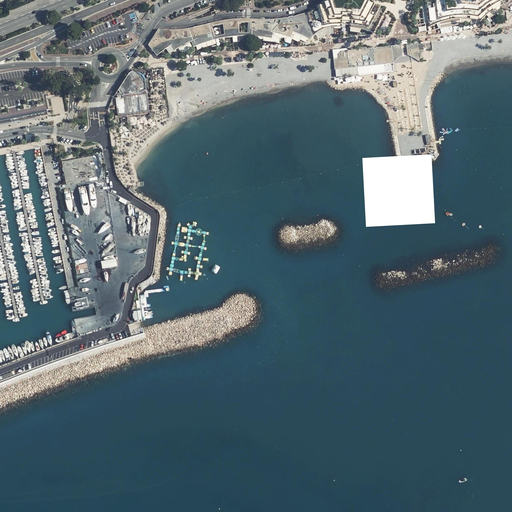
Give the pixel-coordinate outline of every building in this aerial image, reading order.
[(482,14),(499,1),(498,0),(327,0),(327,1),(320,6),(315,9),(308,13),(298,16),(289,19),(272,21),(267,21),(251,21),(252,33),(270,36),(271,30),(289,33),(291,28),(298,30),(308,35),(313,31),(318,27),(322,25),(326,24),(330,23),(341,22),(341,19),(352,20),(352,22),(365,24),(376,27),(384,11),(382,10),(375,7),(368,3),(366,0),(441,0),(439,1),(426,3),(429,22),(433,19),(437,17),(440,16),(449,14),(459,12),(463,12),(473,13),(482,14)] [(226,34),(237,33),(237,32),(236,22),(234,22),(224,23),(226,34)] [(195,44),(212,38),(209,26),(193,30),(182,33),(177,33),(159,33),(151,45),(157,52),(172,42),(175,47),(193,39),(195,44)] [(332,50),(334,69),(357,67),(383,64),(391,63),(395,59),(396,58),(401,55),(400,48),(405,48),(406,50),(409,49),(410,51),(419,50),(418,43),(384,46),(377,46),(332,50)] [(409,49),(406,50),(406,55),(412,57),(414,58),(417,60),(420,60),(419,50),(410,51),(409,49)] [(383,64),(357,67),(357,74),(384,72),(383,64)] [(357,67),(334,69),(335,77),(357,74),(357,67)] [(124,131),(124,128),(122,109),(127,109),(130,102),(135,95),(139,98),(142,95),(130,84),(121,94),(119,99),(116,97),(115,99),(114,103),(113,107),(115,132),(124,131)] [(135,102),(139,98),(135,95),(130,102),(127,109),(122,109),(124,128),(132,127),(131,110),(135,102)] [(0,118),(2,118),(6,118),(10,117),(14,116),(18,115),(22,115),(26,114),(30,113),(34,112),(38,111),(42,111),(43,115),(47,114),(47,112),(61,109),(63,108),(60,97),(44,100),(43,96),(23,100),(0,104),(0,118)] [(62,116),(61,109),(47,112),(47,114),(43,115),(44,119),(62,116)] [(22,115),(24,123),(31,121),(31,119),(30,113),(26,114),(22,115)] [(3,126),(3,127),(11,125),(11,123),(10,117),(6,118),(2,118),(3,126)] [(416,153),(418,154),(419,155),(423,154),(424,153),(426,153),(427,149),(428,145),(426,143),(425,142),(423,139),(419,140),(415,141),(413,150),(415,151),(416,153)] [(99,154),(92,156),(95,171),(102,170),(99,154)] [(95,171),(92,156),(61,162),(66,183),(97,177),(95,171)]
